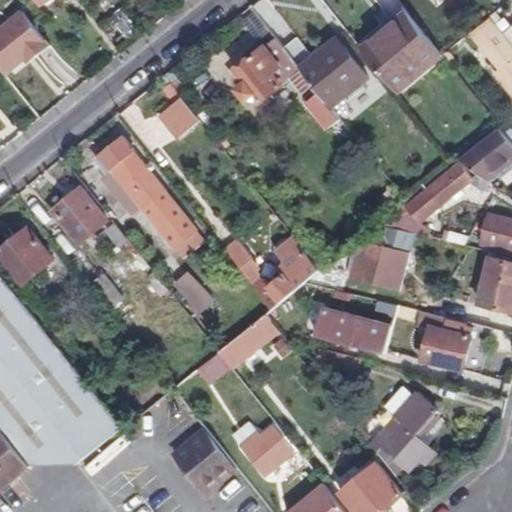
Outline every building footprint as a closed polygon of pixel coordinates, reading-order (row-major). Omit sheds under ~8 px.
[(0,32),(0,67),(7,77),(27,60),(35,54),(38,58),(52,46),(25,13),(0,32)] [(399,90),(443,55),(410,13),(366,49),(399,90)] [(511,90),(511,46),(492,22),(473,37),(504,76),(502,78),(511,90)] [(333,130),(345,121),(334,107),(303,68),(287,49),(278,38),(238,70),(248,83),(241,90),(251,105),(260,98),(265,104),(293,82),(333,130)] [(287,49),(303,68),(334,107),(370,78),(339,39),(316,57),(300,38),(287,49)] [(35,54),(27,60),(30,64),(38,58),(35,54)] [(182,92),(175,82),(168,89),(174,97),(182,92)] [(203,119),(186,96),(164,114),(182,135),(203,119)] [(466,163),(488,178),(511,158),(511,143),(501,129),(462,160),(466,163)] [(177,247),(200,228),(126,135),(103,154),(177,247)] [(486,192),(494,182),(488,178),(466,163),(432,192),(441,203),(445,208),(472,185),(486,192)] [(110,222),(84,189),(57,210),(83,243),(110,222)] [(417,203),(420,208),(425,214),(441,203),(432,192),(417,203)] [(381,224),(395,227),(420,208),(417,203),(413,199),(411,201),(381,224)] [(495,247),(511,250),(511,219),(504,217),(502,225),(492,223),(489,235),(498,237),(495,247)] [(133,240),(120,223),(110,231),(123,248),(133,240)] [(58,258),(33,228),(1,253),(26,284),(58,258)] [(277,309),(310,283),(325,270),(292,229),(274,243),(288,261),(293,267),(287,271),(270,284),(264,277),(257,282),(277,309)] [(351,277),(399,289),(409,250),(375,242),(373,251),(358,248),(351,277)] [(239,247),(233,252),(253,279),(261,273),(239,247)] [(511,262),(491,257),(479,303),(511,311),(511,262)] [(282,266),(287,271),(293,267),(288,261),(282,266)] [(0,417),(36,462),(82,465),(129,427),(0,265),(0,417)] [(176,284),(204,313),(218,299),(189,271),(176,284)] [(93,285),(112,310),(126,298),(107,274),(93,285)] [(356,301),(355,316),(399,317),(399,303),(356,301)] [(276,310),(271,314),(282,329),(283,330),(288,326),(276,310)] [(449,322),(450,317),(426,311),(423,327),(433,330),(434,326),(448,328),(449,322)] [(320,335),(332,338),(338,314),(326,312),(320,335)] [(338,314),(332,338),(390,352),(397,327),(338,313),(338,314)] [(223,352),(231,363),(235,367),(282,329),(271,314),(223,352)] [(468,326),(449,322),(448,328),(434,326),(433,330),(426,360),(465,370),(476,326),(468,324),(468,326)] [(356,375),(361,358),(333,351),(328,367),(356,375)] [(223,352),(209,363),(217,374),(231,363),(223,352)] [(373,443),(400,477),(409,466),(413,470),(423,459),(428,464),(439,451),(430,443),(420,433),(439,411),(441,408),(421,390),(418,394),(410,388),(401,388),(388,404),(399,415),(373,443)] [(420,433),(430,443),(449,420),(439,411),(420,433)] [(232,433),(243,446),(265,429),(255,416),(232,433)] [(0,417),(0,493),(36,462),(0,417)] [(268,476),(302,450),(280,424),(269,432),(265,429),(243,446),(268,476)] [(209,495),(240,470),(208,430),(177,455),(209,495)] [(88,478),(136,440),(128,431),(81,468),(88,478)] [(357,511),(381,511),(403,495),(378,465),(343,494),(357,511)] [(350,511),(328,484),(292,511),(350,511)]
